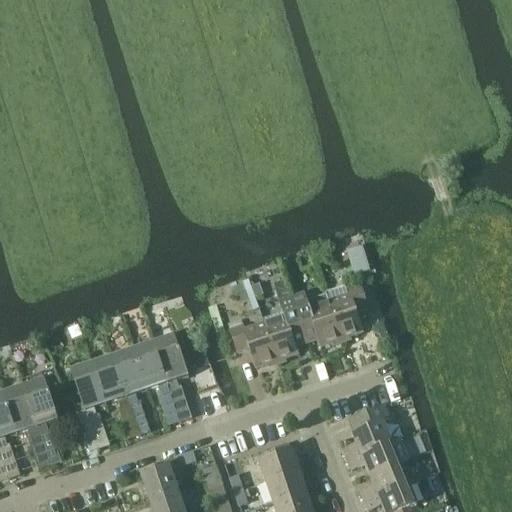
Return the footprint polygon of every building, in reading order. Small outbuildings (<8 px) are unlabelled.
[(363,262),(350,266),(353,278),(367,274),(369,273),(365,261),(363,262)] [(348,298),(329,305),(341,342),(362,335),(355,315),(367,311),(360,289),(347,294),(348,298)] [(304,297),(291,301),(295,311),(305,342),(306,345),(318,341),(319,343),(321,349),(341,342),(329,305),(326,297),(310,302),(306,304),(304,297)] [(281,315),(263,321),(264,327),(277,364),(297,358),(295,351),(293,346),(305,342),(295,311),(291,301),(279,305),(278,306),(281,315)] [(242,329),(231,333),(238,354),(249,350),(256,371),(277,364),(264,327),(244,334),(242,329)] [(390,343),(385,327),(376,330),(381,346),(390,343)] [(152,344),(179,425),(191,421),(180,390),(178,390),(176,384),(188,380),(173,337),(152,344)] [(168,429),(179,425),(152,344),(132,351),(146,394),(158,390),(160,397),(158,398),(168,429)] [(135,397),(146,394),(132,351),(111,358),(138,438),(150,435),(139,404),(137,404),(135,397)] [(202,351),(190,356),(196,371),(208,367),(202,351)] [(128,442),(138,438),(111,358),(91,365),(105,407),(117,403),(119,410),(117,411),(128,442)] [(105,407),(91,365),(70,372),(84,414),(76,417),(83,437),(91,434),(97,452),(109,449),(98,418),(96,418),(94,411),(105,407)] [(43,381),(22,388),(50,469),(61,465),(50,434),(48,434),(46,427),(57,423),(43,381)] [(38,472),(50,469),(22,388),(2,395),(16,437),(28,433),(30,441),(28,441),(38,472)] [(5,441),(16,437),(2,395),(0,395),(0,456),(9,482),(20,478),(9,448),(7,448),(5,441)] [(59,408),(58,408),(62,421),(71,418),(67,405),(59,408)] [(343,454),(347,464),(391,446),(383,425),(389,423),(383,410),(349,424),(354,437),(352,438),(356,448),(343,454)] [(391,446),(347,464),(351,474),(365,468),(369,479),(400,467),(407,464),(398,443),(391,446)] [(258,464),(265,485),(299,474),(292,453),(258,464)] [(0,484),(9,482),(0,456),(0,484)] [(400,467),(369,479),(373,490),(360,495),(364,505),(408,487),(400,467)] [(141,477),(149,503),(177,493),(169,468),(141,477)] [(206,484),(219,479),(216,470),(203,474),(206,484)] [(306,494),(299,474),(265,485),(272,505),(306,494)] [(222,488),(219,479),(206,484),(209,492),(222,488)] [(229,482),(234,495),(242,493),(237,479),(229,482)] [(417,508),(408,487),(364,505),(366,511),(375,511),(382,510),(382,511),(416,511),(415,508),(417,508)] [(152,511),(183,511),(177,493),(149,503),(152,511)] [(242,493),(234,495),(238,509),(246,506),(242,493)] [(311,511),(306,494),(272,505),(274,511),(311,511)]
